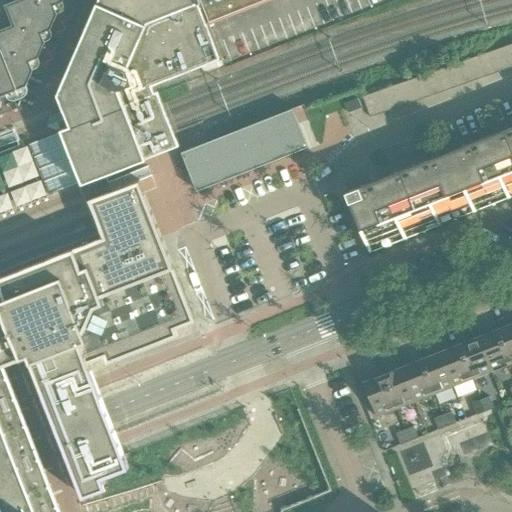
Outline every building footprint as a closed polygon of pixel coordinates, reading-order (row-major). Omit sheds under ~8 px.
[(0,0),(0,94),(25,84),(32,70),(28,60),(37,57),(44,41),(40,32),(50,28),(56,13),(52,4),(62,1),(62,0),(0,0)] [(70,64),(57,94),(63,110),(69,126),(60,129),(66,145),(71,158),(76,171),(81,184),(95,178),(105,174),(128,165),(137,162),(142,160),(143,160),(145,158),(146,158),(151,156),(160,153),(178,145),(173,132),(170,125),(165,111),(162,105),(157,91),(154,92),(151,85),(171,77),(181,73),(182,74),(219,59),(219,57),(211,37),(206,25),(196,0),(97,0),(76,50),(74,49),(68,64),(70,64)] [(196,0),(206,25),(269,0),(196,0)] [(511,66),(511,52),(509,44),(498,48),(505,69),(511,66)] [(505,69),(498,48),(486,52),(494,73),(505,69)] [(494,73),(486,52),(475,56),(482,77),(494,73)] [(482,77),(475,56),(464,60),(471,81),(482,77)] [(471,81),(464,60),(452,64),(460,85),(471,81)] [(460,85),(452,64),(441,68),(448,89),(460,85)] [(448,89),(441,68),(430,72),(437,93),(448,89)] [(437,93),(430,72),(418,76),(426,97),(437,93)] [(426,97),(418,76),(407,80),(414,101),(426,97)] [(414,101),(407,80),(396,84),(403,105),(414,101)] [(403,105),(396,84),(385,88),(392,109),(403,105)] [(392,109),(385,88),(373,92),(381,113),(392,109)] [(381,113),(373,92),(362,96),(369,117),(381,113)] [(361,107),(357,98),(344,103),(347,112),(361,107)] [(292,108),(180,152),(196,191),(307,147),(292,108)] [(511,125),(345,192),(369,253),(388,246),(388,247),(390,246),(390,245),(422,232),(423,233),(425,232),(425,231),(453,220),(454,221),(456,220),(456,219),(491,205),(492,206),(494,205),(494,204),(511,196),(511,125)] [(194,320),(172,264),(139,181),(89,200),(101,230),(97,239),(0,277),(0,288),(4,299),(0,303),(0,309),(0,511),(60,511),(42,464),(32,440),(21,411),(2,365),(14,360),(20,358),(29,362),(45,401),(56,430),(66,455),(82,496),(107,486),(102,474),(127,464),(115,435),(106,411),(97,389),(94,381),(87,363),(104,356),(106,362),(176,335),(174,328),(194,320)] [(511,363),(511,322),(496,329),(510,364),(511,363)] [(510,364),(496,329),(477,337),(491,371),(510,364)] [(491,371),(477,337),(458,344),(472,379),(491,371)] [(472,379),(458,344),(439,352),(453,386),(472,379)] [(453,386),(439,352),(420,359),(434,394),(453,386)] [(434,394),(420,359),(401,367),(415,401),(434,394)] [(415,401),(401,367),(382,374),(396,409),(415,401)] [(396,409),(382,374),(362,382),(376,417),(396,409)] [(493,408),(489,396),(480,400),(484,411),(493,408)] [(484,411),(480,400),(471,403),(476,415),(484,411)] [(455,423),(451,411),(442,415),(446,426),(455,423)] [(446,426),(442,415),(433,418),(438,430),(446,426)] [(417,438),(413,426),(404,430),(409,441),(417,438)] [(409,441),(404,430),(395,433),(400,445),(409,441)]
